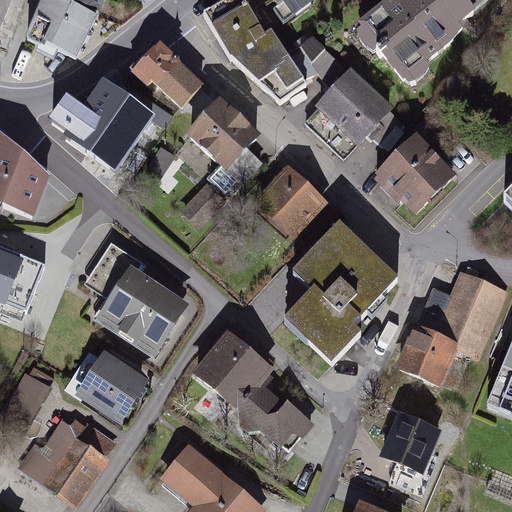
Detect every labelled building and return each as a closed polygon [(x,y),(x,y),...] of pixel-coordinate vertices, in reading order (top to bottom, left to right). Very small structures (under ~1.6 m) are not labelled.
[(62,0),(44,0),(28,40),(74,59),(95,15),(62,0)] [(100,0),(69,0),(95,11),(100,0)] [(272,0),(292,25),(300,19),(303,24),(322,9),(318,4),(323,0),(272,0)] [(511,0),(382,0),(356,23),(412,86),(511,0)] [(276,46),(249,3),(213,22),(239,66),(288,113),(314,95),(283,42),(276,46)] [(317,70),(333,63),(320,36),(304,43),(317,70)] [(166,48),(136,79),(159,100),(164,95),(189,118),(213,93),(166,48)] [(368,160),(401,119),(357,82),(323,123),(368,160)] [(117,161),(141,122),(165,137),(174,123),(136,99),(132,105),(113,93),(94,123),(72,109),(58,132),(80,146),(84,140),(117,161)] [(234,183),(271,145),(230,105),(193,144),(234,183)] [(0,131),(0,202),(37,217),(52,175),(0,131)] [(465,187),(425,147),(381,190),(421,231),(465,187)] [(298,250),(336,211),(299,175),(261,215),(298,250)] [(320,297),(290,329),(343,378),(374,345),(364,337),(409,290),(352,236),(306,284),(320,297)] [(0,302),(25,312),(43,263),(0,247),(0,302)] [(117,310),(105,330),(163,366),(196,312),(148,282),(152,275),(117,253),(91,294),(117,310)] [(439,297),(404,377),(448,397),(465,360),(479,366),(508,299),(466,281),(456,305),(439,297)] [(322,433),(270,391),(280,380),(240,347),(205,388),(297,463),(322,433)] [(511,351),(491,403),(511,410),(511,351)] [(157,389),(113,361),(84,407),(128,435),(157,389)] [(57,401),(30,381),(0,422),(0,424),(27,443),(57,401)] [(449,440),(407,424),(391,468),(398,471),(390,492),(425,505),(449,440)] [(23,474),(78,511),(83,511),(123,455),(81,427),(76,435),(66,428),(50,452),(59,459),(53,467),(36,455),(23,474)] [(266,511),(199,452),(168,486),(196,511),(266,511)]
